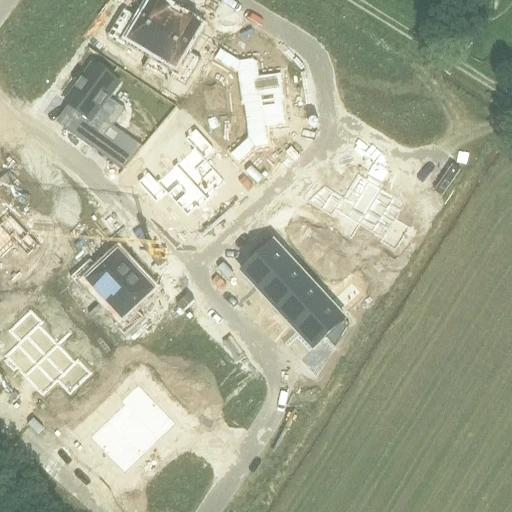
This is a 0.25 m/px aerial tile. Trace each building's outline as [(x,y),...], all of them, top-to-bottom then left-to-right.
[(176,18),(168,14),(169,10),(153,1),(148,10),(141,21),(125,12),(124,12),(108,40),(125,51),(130,43),(153,56),(176,18)] [(185,20),(184,23),(176,18),(153,56),(175,70),(170,79),(171,79),(186,89),(202,62),(202,61),(188,53),(197,37),(201,30),(185,20)] [(241,63),(221,51),(215,61),(237,75),(242,108),(244,107),(244,106),(283,101),(284,102),(286,102),(282,75),(260,78),(258,64),(253,61),(241,63)] [(109,100),(119,86),(112,80),(114,77),(99,67),(97,70),(93,67),(66,104),(69,106),(77,112),(64,129),(94,151),(111,126),(112,125),(98,115),(109,100)] [(256,150),(270,148),(267,130),(287,127),(284,102),(283,101),(244,106),(244,107),(248,140),(231,156),(239,165),(256,150)] [(176,167),(176,168),(209,203),(218,194),(217,193),(226,184),(219,176),(205,161),(216,152),(197,131),(185,142),(194,151),(176,167)] [(109,161),(124,172),(143,149),(126,137),(109,161)] [(220,139),(214,144),(222,153),(228,147),(220,139)] [(20,221),(39,241),(57,223),(45,211),(48,208),(59,198),(50,188),(54,185),(39,169),(35,172),(26,163),(4,184),(27,208),(31,212),(20,221)] [(149,175),(138,185),(157,206),(167,196),(181,211),(188,219),(197,211),(199,212),(209,203),(176,168),(158,184),(149,175)] [(325,188),(308,203),(332,218),(336,211),(360,226),(382,191),(380,190),(383,186),(369,177),(366,181),(358,176),(354,182),(344,199),(325,188)] [(382,191),(360,226),(382,240),(381,243),(396,253),(410,229),(396,221),(406,205),(382,191)] [(0,226),(0,261),(16,246),(27,258),(28,259),(40,248),(11,218),(1,227),(0,226)] [(252,255),(257,261),(243,275),(262,295),(294,266),(269,239),(252,255)] [(322,240),(309,252),(325,270),(339,257),(322,240)] [(57,261),(48,251),(37,262),(46,272),(57,261)] [(339,257),(325,270),(341,287),(363,267),(344,252),(339,257)] [(91,262),(71,280),(81,291),(85,288),(102,306),(140,271),(130,260),(127,263),(119,254),(115,258),(100,272),(91,262)] [(294,266),(262,295),(278,313),(310,283),(294,266)] [(140,271),(102,306),(118,324),(115,327),(125,338),(145,320),(135,310),(150,296),(154,293),(146,284),(149,281),(140,271)] [(310,283),(278,313),(294,331),(327,301),(310,283)] [(313,351),(326,339),(336,349),(350,326),(327,301),(294,331),(313,351)] [(8,360),(5,363),(14,372),(17,369),(24,377),(58,345),(40,327),(43,324),(31,312),(10,332),(20,343),(9,354),(6,358),(8,360)] [(58,345),(24,377),(43,397),(48,392),(58,382),(70,395),(78,387),(91,375),(78,361),(75,364),(58,345)] [(91,375),(78,387),(87,396),(101,382),(93,373),(91,375)] [(139,386),(121,403),(125,406),(160,443),(177,426),(139,386)] [(125,406),(107,423),(142,459),(160,443),(125,406)] [(107,423),(90,439),(125,476),(142,459),(107,423)]
